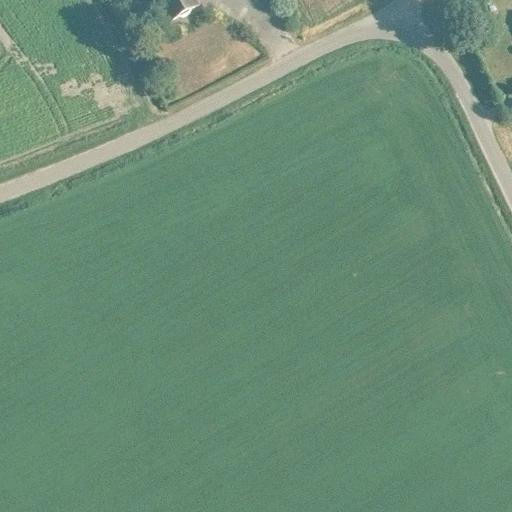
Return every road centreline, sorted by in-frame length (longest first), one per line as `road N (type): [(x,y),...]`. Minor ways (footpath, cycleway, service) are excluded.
road 1 (unclassified): [(0,201),(113,157),(401,0)]
road 2 (unclassified): [(511,224),(401,0)]
